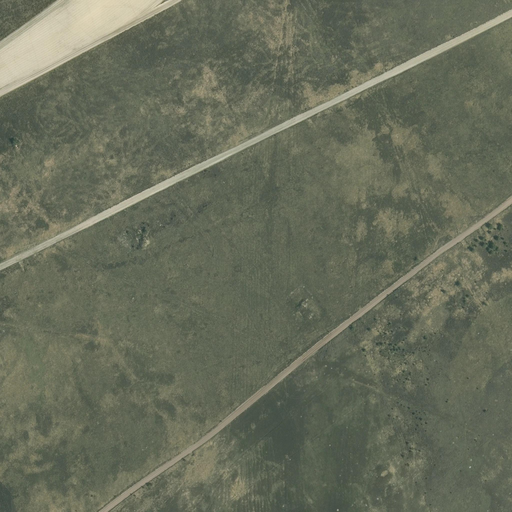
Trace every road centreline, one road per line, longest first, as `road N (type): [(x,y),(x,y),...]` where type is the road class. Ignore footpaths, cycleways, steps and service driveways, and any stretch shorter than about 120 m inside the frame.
road 1 (track): [(0,265),(511,11)]
road 2 (track): [(511,198),(102,511)]
